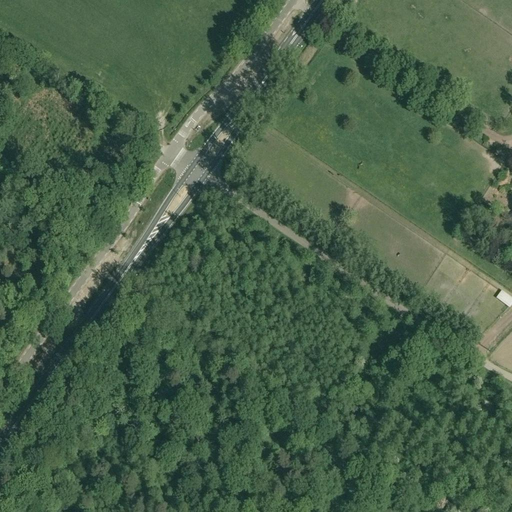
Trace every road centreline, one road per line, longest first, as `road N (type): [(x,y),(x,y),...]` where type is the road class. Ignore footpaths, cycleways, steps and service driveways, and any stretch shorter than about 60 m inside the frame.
road 1 (unclassified): [(511,377),(199,171)]
road 2 (primary): [(0,447),(199,171)]
road 3 (unclassified): [(0,394),(172,149)]
road 4 (primary): [(199,171),(322,0)]
road 5 (track): [(172,149),(0,44)]
road 6 (unclassified): [(172,149),(292,0)]
